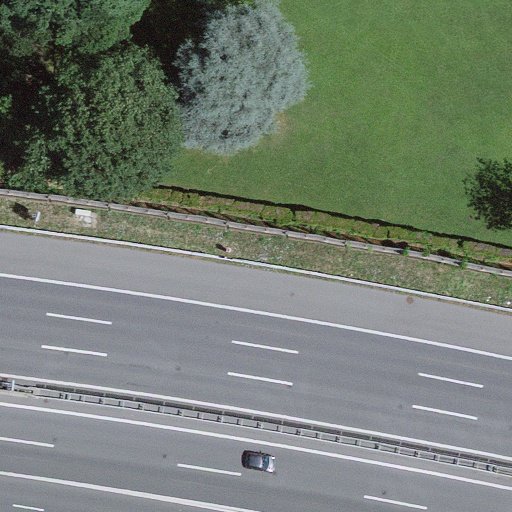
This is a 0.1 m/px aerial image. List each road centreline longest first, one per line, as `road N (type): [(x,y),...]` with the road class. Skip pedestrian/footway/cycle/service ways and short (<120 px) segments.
road 1 (motorway): [(511,410),(243,359),(0,325)]
road 2 (motorway): [(0,442),(227,472),(439,511)]
